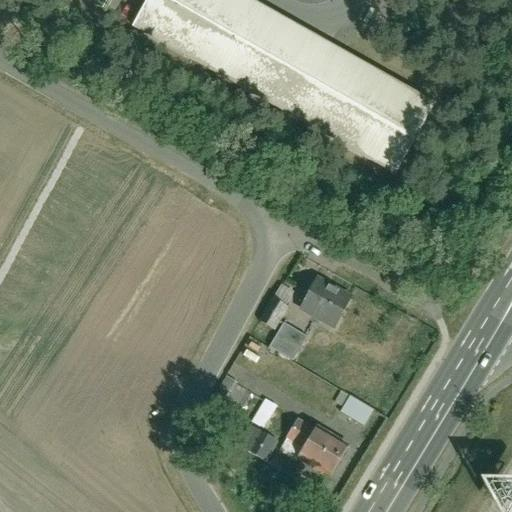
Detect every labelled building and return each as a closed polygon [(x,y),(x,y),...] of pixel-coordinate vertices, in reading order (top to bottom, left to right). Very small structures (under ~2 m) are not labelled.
[(393,178),(434,107),(244,0),(147,0),(131,29),(393,178)] [(350,300),(317,281),(301,310),(334,329),(350,300)] [(275,339),(267,352),(292,366),(305,344),(279,330),(286,317),(274,310),(262,331),(275,339)] [(358,428),(367,410),(338,395),(329,413),(358,428)] [(350,456),(305,427),(286,457),(331,486),(350,456)] [(250,428),(235,454),(263,470),(278,444),(250,428)]
